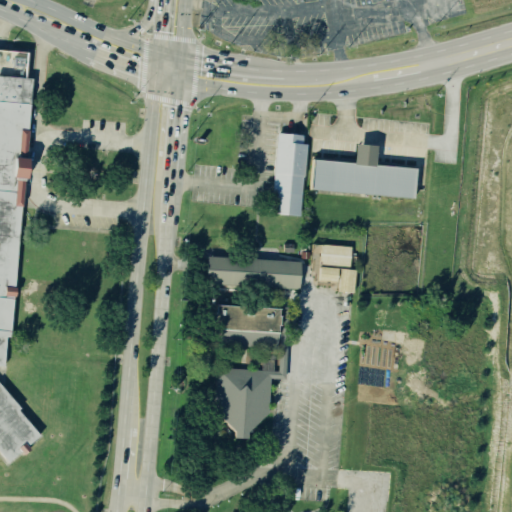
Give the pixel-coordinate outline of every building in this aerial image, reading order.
[(0,75),(32,78),(21,207),(10,338),(7,338),(5,366),(0,365),(0,388),(39,436),(8,463),(0,453),(0,75)] [(277,133),(303,135),(303,144),(307,144),(304,176),(303,176),(299,216),(270,213),(277,133)] [(313,159),(354,163),(356,143),(376,145),(374,164),(414,168),(411,198),(310,189),(313,159)] [(283,244),(293,245),(292,253),(283,253),(283,244)] [(321,245),(350,248),(349,268),(320,265),(321,245)] [(207,257),(300,263),(298,289),(205,282),(207,257)] [(320,267),(336,269),(335,283),(318,281),(320,267)] [(340,270),(354,271),(352,294),(338,293),(340,270)] [(270,371),(267,414),(246,433),(245,439),(233,439),(233,433),(213,409),(216,368),(270,371)]
